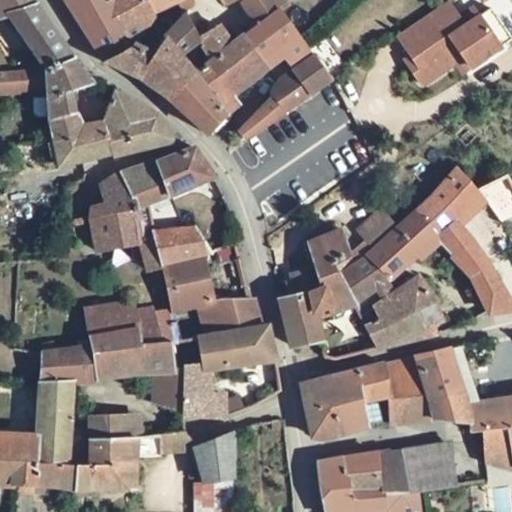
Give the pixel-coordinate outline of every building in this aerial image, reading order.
[(58,147),(64,169),(114,157),(116,162),(176,145),(164,117),(122,96),(109,124),(85,129),(78,114),(78,110),(92,103),(89,91),(94,85),(77,61),(41,10),(35,0),(0,0),(0,16),(2,21),(11,19),(52,73),(19,75),(21,92),(49,89),(55,122),(58,147)] [(276,88),(276,92),(277,95),(279,97),(242,133),(246,139),(331,79),(283,11),(290,6),(284,0),(66,0),(75,18),(82,16),(90,41),(105,65),(167,99),(206,134),(226,115),(227,115),(240,103),(230,87),(255,71),(272,61),(287,49),(300,67),(280,82),(277,85),(276,88)] [(501,42),(511,36),(511,8),(507,0),(485,0),(479,4),(501,42)] [(443,36),(450,38),(439,21),(435,24),(443,36)] [(389,53),(403,74),(396,78),(413,103),(419,99),(446,82),(454,76),(461,87),(503,60),(483,29),(471,37),(465,28),(450,38),(443,36),(435,24),(389,53)] [(454,76),(446,82),(453,93),(461,87),(454,76)] [(122,461),(156,456),(154,436),(118,440),(117,418),(78,421),(82,468),(76,469),(75,436),(61,436),(59,385),(95,381),(94,371),(119,368),(120,378),(128,377),(142,380),(142,372),(165,368),(162,345),(166,344),(162,315),(206,304),(195,259),(203,257),(202,253),(180,225),(167,198),(205,182),(185,151),(113,178),(92,190),(96,209),(82,212),(83,221),(82,228),(85,249),(125,240),(127,248),(120,249),(124,265),(133,269),(134,275),(149,271),(159,315),(143,318),(140,306),(74,315),(79,352),(29,356),(17,354),(17,365),(30,367),(28,439),(0,437),(0,489),(4,490),(4,511),(21,511),(24,485),(67,491),(120,493),(122,461)] [(511,231),(511,212),(501,196),(465,205),(450,186),(411,227),(385,249),(380,254),(355,274),(337,282),(332,272),(328,245),(294,258),(303,284),(306,292),(283,301),(279,302),(282,314),(269,319),(283,365),(311,356),(302,330),(319,324),(321,332),(341,326),(367,369),(428,353),(417,327),(424,321),(404,292),(375,309),(369,300),(415,260),(432,279),(441,272),(462,299),(481,334),(509,329),(464,255),(463,256),(442,242),(469,213),(474,217),(492,242),(505,235),(511,231)] [(380,254),(385,249),(369,229),(346,249),(352,258),(332,272),(337,282),(355,274),(380,254)] [(306,292),(303,284),(280,293),(283,301),(306,292)] [(170,382),(172,431),(199,433),(196,386),(267,378),(256,341),(251,342),(245,315),(212,318),(217,349),(185,356),(188,376),(170,382)] [(451,366),(405,375),(426,440),(460,440),(462,449),(472,449),(477,478),(507,487),(511,486),(511,414),(468,422),(451,366)] [(426,440),(405,375),(368,385),(376,411),(385,441),(426,440)] [(368,385),(291,405),(304,455),(316,458),(360,444),(353,418),(376,411),(368,385)] [(223,452),(189,467),(194,500),(183,503),(184,511),(224,511),(224,499),(223,452)] [(412,511),(412,508),(399,510),(396,472),(378,475),(377,469),(311,480),(311,511),(412,511)] [(399,510),(412,508),(443,504),(438,469),(396,472),(399,510)]
